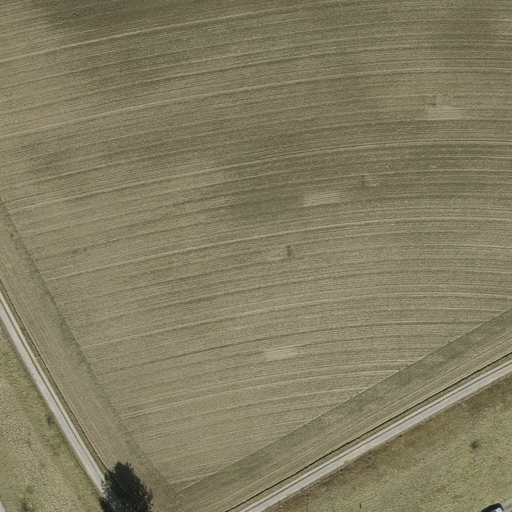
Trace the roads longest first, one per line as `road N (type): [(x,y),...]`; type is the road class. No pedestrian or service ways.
road 1 (track): [(250,511),(511,366)]
road 2 (track): [(0,302),(123,511)]
